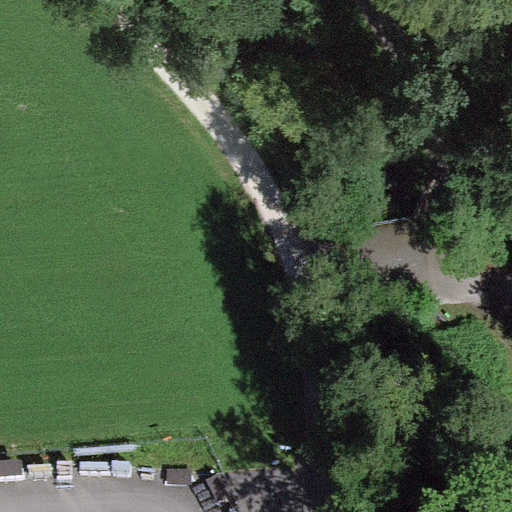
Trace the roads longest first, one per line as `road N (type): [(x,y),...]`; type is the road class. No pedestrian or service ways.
road 1 (track): [(303,254),(221,127),(85,0)]
road 2 (track): [(444,259),(503,329),(511,358)]
